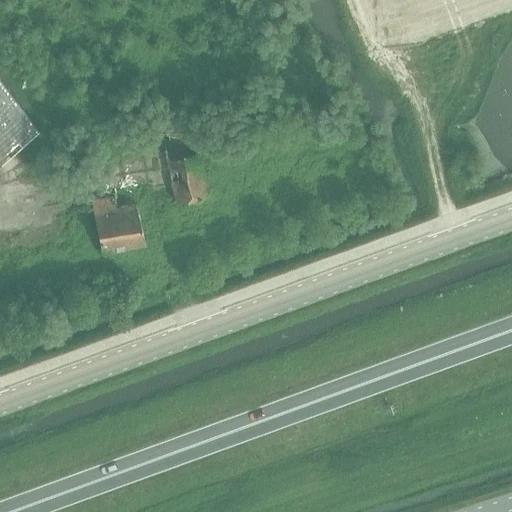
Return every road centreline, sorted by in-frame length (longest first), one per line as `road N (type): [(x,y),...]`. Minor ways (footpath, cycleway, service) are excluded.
road 1 (secondary): [(0,406),(511,219)]
road 2 (trunk): [(511,332),(15,511)]
